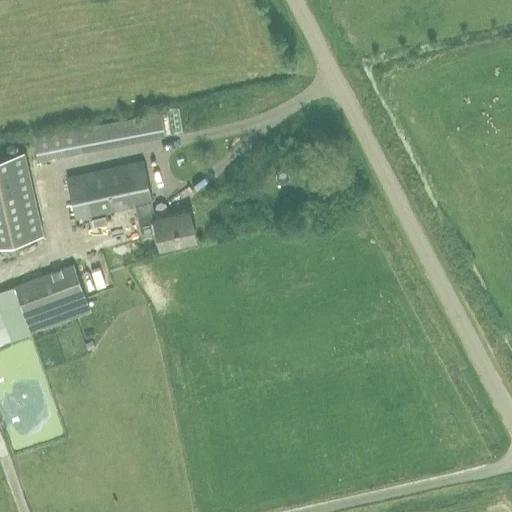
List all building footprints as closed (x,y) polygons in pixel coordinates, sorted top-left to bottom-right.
[(161,112),(34,136),(38,158),(165,134),(161,112)] [(0,242),(4,242),(40,234),(33,206),(36,205),(22,149),(0,153),(0,242)] [(144,160),(67,177),(76,217),(135,204),(141,232),(156,229),(160,246),(196,238),(189,209),(154,216),(151,201),(152,200),(144,160)] [(96,270),(121,260),(116,246),(91,255),(96,270)] [(73,263),(14,285),(31,332),(91,310),(73,263)]
